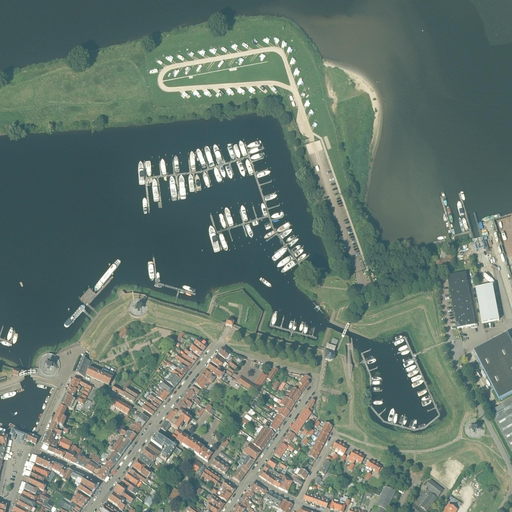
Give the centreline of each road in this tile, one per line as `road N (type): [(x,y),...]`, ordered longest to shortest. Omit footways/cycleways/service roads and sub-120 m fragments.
road 1 (residential): [(250,476),(316,378),(219,342)]
road 2 (residential): [(481,411),(454,361),(439,285)]
road 3 (residential): [(397,511),(410,474),(334,437)]
